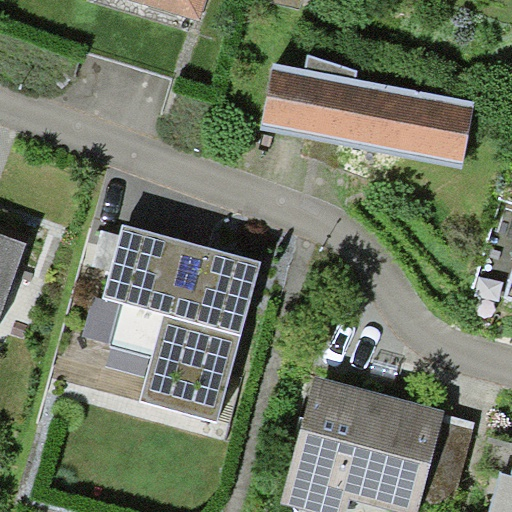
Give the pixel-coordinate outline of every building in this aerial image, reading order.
[(130,0),(129,6),(202,28),(210,0),(130,0)] [(305,76),(274,70),(260,139),(464,176),(476,108),(356,85),(358,78),(309,61),(305,76)] [(219,434),(265,267),(125,229),(123,239),(102,234),(92,270),(111,276),(103,307),(120,312),(109,350),(151,362),(137,412),(219,434)] [(0,325),(27,250),(0,240),(0,325)] [(454,511),(478,423),(315,380),(280,509),(292,511),(348,511),(350,505),(376,511),(420,511),(422,505),(449,511),(454,511)] [(511,511),(511,440),(492,435),(481,476),(496,480),(487,511),(511,511)]
